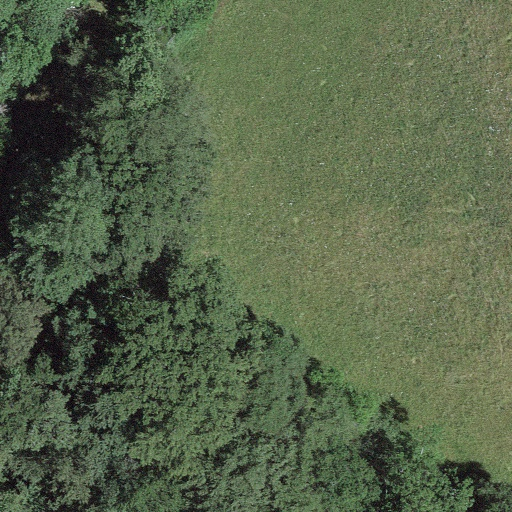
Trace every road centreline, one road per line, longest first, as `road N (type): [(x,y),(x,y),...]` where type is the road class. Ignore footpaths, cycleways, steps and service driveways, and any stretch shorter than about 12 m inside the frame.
road 1 (track): [(415,511),(184,227),(100,12),(105,0)]
road 2 (track): [(0,157),(100,12)]
